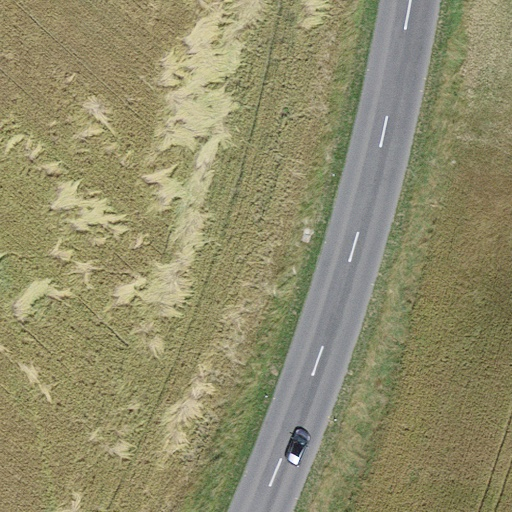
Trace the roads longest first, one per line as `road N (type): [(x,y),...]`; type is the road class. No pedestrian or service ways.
road 1 (tertiary): [(413,0),(335,319)]
road 2 (tertiary): [(260,511),(335,319)]
